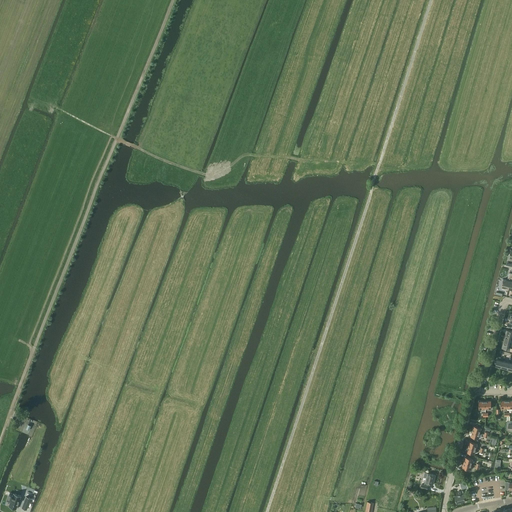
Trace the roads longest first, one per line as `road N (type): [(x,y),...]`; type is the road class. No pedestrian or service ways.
road 1 (track): [(431,0),(267,511)]
road 2 (track): [(0,440),(173,0)]
road 3 (track): [(378,164),(249,154),(219,173),(199,173),(33,100),(69,0)]
road 4 (residential): [(443,511),(474,389)]
